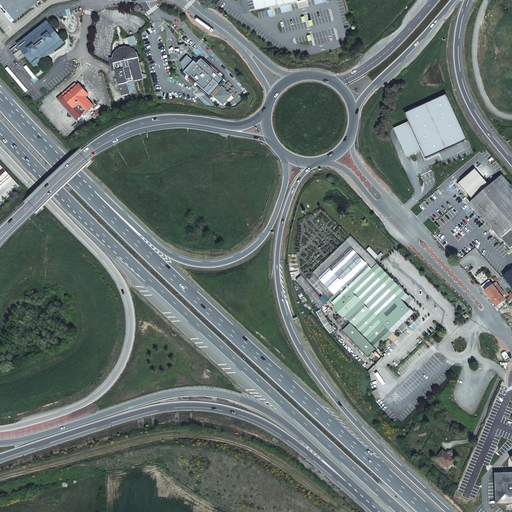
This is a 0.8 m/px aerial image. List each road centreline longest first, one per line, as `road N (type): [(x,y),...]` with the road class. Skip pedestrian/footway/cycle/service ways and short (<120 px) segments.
road 1 (motorway): [(0,126),(136,265),(403,511)]
road 2 (motorway): [(426,511),(90,196)]
road 3 (motorway): [(448,511),(333,396),(286,315),(276,270),(280,230),(310,161)]
road 4 (motorway): [(0,148),(118,276),(131,326),(127,355),(95,398),(0,429)]
road 5 (motorway): [(0,444),(150,399),(212,391),(261,405),(291,425),(363,493)]
road 6 (motorway): [(0,457),(138,412),(193,404),(261,421),(363,493)]
road 7 (motorway): [(288,156),(269,229),(237,257),(215,264),(165,252),(90,196)]
road 8 (primary): [(226,129),(173,120),(128,127),(85,154),(0,237)]
road 9 (unclassified): [(386,203),(511,346)]
road 10 (motorway): [(511,160),(463,85),(458,35),(466,0)]
road 11 (secondary): [(352,111),(455,0)]
road 12 (tertiary): [(181,0),(247,56),(272,94)]
road 13 (motorway): [(90,196),(0,100)]
road 14 (secondary): [(435,0),(379,59),(336,83)]
road 15 (tertiary): [(288,79),(193,0)]
